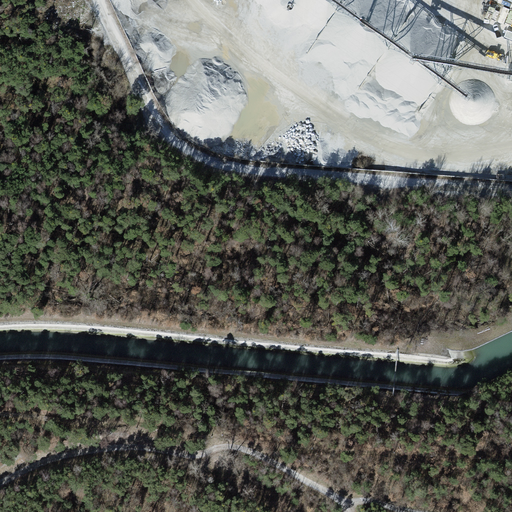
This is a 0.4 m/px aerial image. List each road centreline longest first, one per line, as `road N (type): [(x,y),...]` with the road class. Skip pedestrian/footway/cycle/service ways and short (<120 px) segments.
road 1 (track): [(511,185),(257,167),(187,150),(149,107),(98,0)]
road 2 (track): [(0,481),(122,438),(199,442),(268,452),(348,501)]
